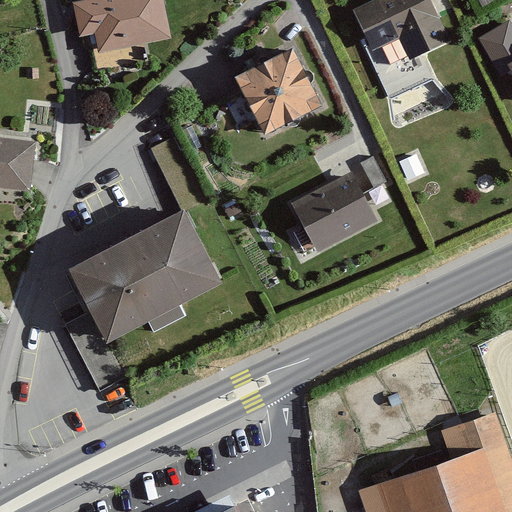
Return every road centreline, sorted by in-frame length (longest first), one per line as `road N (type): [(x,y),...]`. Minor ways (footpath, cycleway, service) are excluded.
road 1 (secondary): [(8,507),(511,266)]
road 2 (residential): [(0,410),(69,167),(263,0)]
